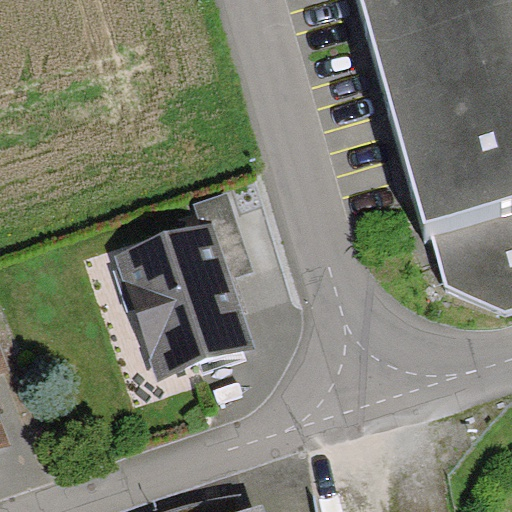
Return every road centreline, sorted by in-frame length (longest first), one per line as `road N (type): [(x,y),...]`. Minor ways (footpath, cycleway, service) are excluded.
road 1 (unclassified): [(370,404),(252,0)]
road 2 (residential): [(44,511),(370,404)]
road 3 (unclassified): [(370,404),(511,356)]
